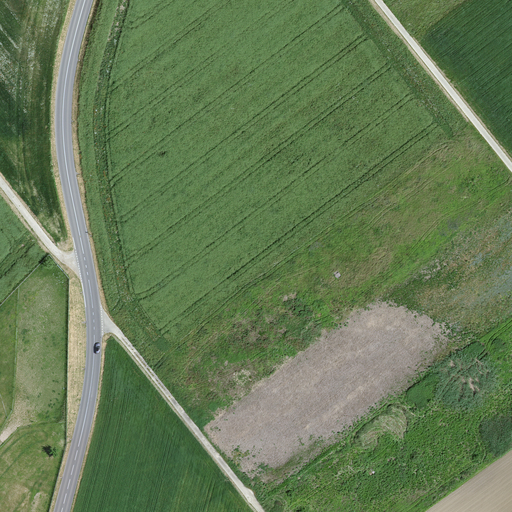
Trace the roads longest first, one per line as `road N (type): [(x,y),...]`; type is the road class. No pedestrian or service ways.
road 1 (secondary): [(62,511),(95,341),(64,112),(87,0)]
road 2 (track): [(263,511),(117,329),(94,323)]
road 3 (track): [(511,168),(377,0)]
road 4 (track): [(87,267),(61,257),(0,180)]
